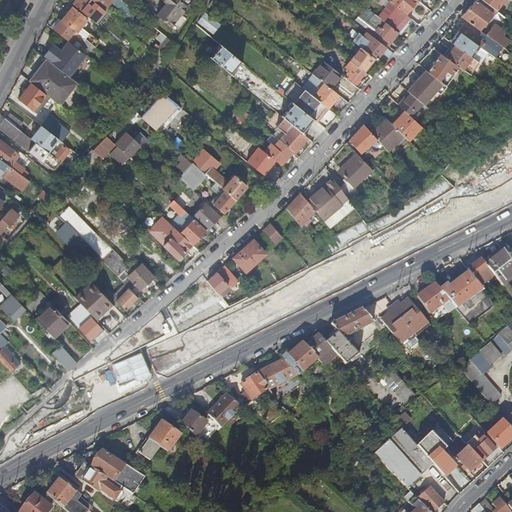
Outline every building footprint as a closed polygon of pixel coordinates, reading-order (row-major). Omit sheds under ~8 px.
[(90,0),(76,0),(73,5),(90,19),(96,12),(98,13),(101,9),(90,0)] [(90,0),(101,9),(106,3),(108,0),(113,0),(115,1),(113,3),(122,11),(127,6),(119,0),(90,0)] [(171,28),(188,7),(185,5),(179,0),(164,0),(163,2),(165,4),(156,16),(171,28)] [(386,0),(395,7),(404,15),(416,1),(415,0),(386,0)] [(480,0),(476,0),(460,18),(478,31),(495,11),(480,0)] [(480,0),(495,11),(504,0),(480,0)] [(72,7),(61,21),(74,31),(76,33),(82,26),(84,28),(85,26),(83,24),(87,19),(72,7)] [(364,7),(354,20),(371,34),(377,28),(368,21),(374,15),(364,7)] [(404,15),(395,7),(391,11),(407,24),(410,20),(404,15)] [(407,24),(391,11),(382,22),(397,33),(399,35),(408,25),(407,24)] [(96,12),(90,19),(92,21),(98,13),(96,12)] [(397,33),(382,22),(374,15),(368,21),(377,28),(371,34),(387,46),(397,33)] [(58,19),(51,28),(54,31),(55,29),(61,21),(58,19)] [(54,31),(68,42),(71,45),(76,40),(91,52),(94,48),(89,43),(82,38),(76,33),(74,31),(61,21),(55,29),(54,31)] [(462,24),(457,32),(487,53),(495,59),(503,49),(485,36),(481,33),(479,36),(462,24)] [(491,28),(485,36),(503,49),(508,42),(501,37),(505,33),(496,26),(493,30),(491,28)] [(457,32),(449,42),(454,46),(470,58),(479,64),(487,53),(457,32)] [(381,54),(388,59),(393,54),(365,33),(361,37),(367,42),(364,46),(355,38),(352,42),(360,48),(374,59),(376,61),(381,54)] [(84,36),(82,38),(89,43),(93,38),(89,34),(86,38),(84,36)] [(98,42),(93,38),(89,43),(94,48),(98,42)] [(166,57),(175,46),(166,38),(157,49),(166,57)] [(52,63),(51,64),(69,78),(86,57),(71,45),(68,42),(60,52),(56,57),(47,49),(42,55),(52,63)] [(60,52),(51,44),(47,49),(56,57),(60,52)] [(241,61),(222,46),(211,59),(230,75),(241,61)] [(454,46),(445,59),(456,66),(461,70),(470,58),(454,46)] [(348,61),(363,72),(374,59),(360,48),(348,61)] [(503,49),(495,59),(499,62),(507,51),(503,49)] [(495,59),(487,53),(479,64),(487,69),(495,59)] [(427,73),(440,83),(442,85),(456,66),(445,59),(440,55),(427,73)] [(153,66),(149,70),(156,75),(158,77),(165,64),(157,56),(150,64),(153,66)] [(51,64),(45,60),(34,75),(36,77),(31,83),(46,95),(57,103),(74,82),(69,78),(51,64)] [(340,75),(323,61),(312,75),(324,84),(330,88),(340,75)] [(345,73),(342,77),(342,78),(355,88),(366,75),(363,72),(348,61),(343,68),(345,70),(343,72),(345,73)] [(423,70),(416,79),(433,91),(440,83),(427,73),(423,70)] [(330,88),(332,90),(342,78),(342,77),(340,75),(330,88)] [(406,92),(408,94),(420,104),(421,105),(433,91),(416,79),(404,91),(406,92)] [(33,111),(46,95),(31,83),(18,99),(33,111)] [(330,88),(324,84),(313,97),(327,109),(338,95),(332,90),(330,88)] [(139,91),(135,96),(140,100),(145,96),(148,91),(144,88),(140,92),(139,91)] [(313,97),(307,92),(296,106),(312,119),(316,123),(319,120),(327,109),(313,97)] [(396,104),(397,106),(408,94),(406,92),(396,104)] [(152,93),(136,107),(144,115),(159,99),(152,93)] [(397,106),(403,111),(409,116),(420,104),(408,94),(397,106)] [(144,115),(141,119),(153,129),(174,106),(161,96),(159,99),(144,115)] [(246,104),(242,109),(243,110),(249,115),(250,116),(254,111),(246,104)] [(312,119),(296,106),(293,104),(282,117),(301,133),(312,119)] [(224,106),(218,113),(224,119),(230,124),(240,114),(233,108),(231,111),(224,106)] [(327,109),(319,120),(327,127),(337,116),(327,109)] [(240,114),(230,124),(236,129),(249,115),(243,110),(240,114)] [(391,124),(401,136),(407,141),(420,127),(409,116),(403,111),(391,124)] [(218,113),(213,118),(219,124),(224,119),(218,113)] [(10,114),(5,120),(19,130),(23,124),(10,114)] [(284,135),(279,140),(292,152),(294,153),(298,149),(301,151),(302,150),(301,148),(304,145),(302,143),(307,138),(301,133),(282,117),(278,114),(270,123),(284,135)] [(55,167),(60,162),(48,152),(35,142),(30,139),(20,131),(19,130),(5,120),(0,115),(0,129),(26,150),(25,152),(27,153),(28,151),(41,161),(43,158),(55,167)] [(48,116),(40,126),(58,140),(61,142),(69,132),(48,116)] [(376,140),(385,151),(401,136),(391,124),(385,119),(370,133),(376,140)] [(370,133),(363,125),(348,141),(360,154),(376,140),(370,133)] [(48,152),(58,140),(40,126),(30,139),(35,142),(48,152)] [(139,145),(126,132),(122,137),(119,140),(115,144),(128,157),(139,145)] [(0,159),(10,167),(24,177),(26,173),(23,171),(24,169),(8,157),(13,151),(8,147),(10,144),(3,139),(1,142),(0,140),(0,159)] [(267,155),(272,159),(274,161),(280,166),(292,152),(279,140),(267,155)] [(62,162),(70,151),(63,146),(55,157),(62,162)] [(193,163),(194,164),(205,175),(215,183),(225,192),(234,200),(246,186),(234,177),(227,185),(210,170),(220,158),(208,147),(198,159),(197,158),(193,163)] [(246,162),(262,175),(274,161),(272,159),(267,155),(257,147),(246,162)] [(84,156),(91,162),(97,155),(91,149),(84,156)] [(294,153),(292,152),(280,166),(282,168),(294,153)] [(373,171),(356,154),(339,171),(347,179),(339,187),(351,203),(361,193),(356,188),(373,171)] [(180,166),(185,171),(192,163),(191,162),(186,158),(180,166)] [(10,167),(0,159),(0,178),(1,179),(10,167)] [(194,164),(180,179),(190,188),(192,189),(205,175),(194,164)] [(346,199),(331,179),(315,192),(316,194),(307,202),(314,210),(323,220),(346,199)] [(223,212),(234,200),(225,192),(215,183),(210,188),(220,196),(214,204),(223,212)] [(192,189),(190,188),(187,191),(193,196),(196,193),(192,189)] [(42,202),(48,195),(43,191),(37,198),(42,202)] [(307,202),(300,193),(285,209),(307,235),(313,229),(306,223),(313,216),(310,213),(314,210),(307,202)] [(186,211),(177,203),(172,208),(181,216),(186,211)] [(202,207),(193,217),(194,219),(206,230),(207,231),(220,216),(206,203),(202,207)] [(0,221),(0,232),(7,224),(12,228),(17,222),(15,221),(19,216),(11,209),(0,221)] [(75,215),(66,225),(78,237),(88,227),(75,215)] [(155,223),(185,251),(190,255),(192,253),(187,249),(192,245),(173,226),(162,216),(155,223)] [(131,218),(117,232),(122,237),(123,237),(136,223),(131,218)] [(175,224),(173,226),(192,245),(206,230),(194,219),(186,227),(181,222),(177,226),(175,224)] [(136,223),(123,237),(127,240),(140,227),(136,223)] [(155,223),(147,231),(177,260),(185,251),(155,223)] [(282,237),(270,223),(262,230),(274,244),(282,237)] [(94,233),(84,243),(116,276),(123,270),(126,266),(94,233)] [(265,253),(253,239),(233,257),(245,271),(265,253)] [(494,275),(500,284),(511,275),(511,252),(509,249),(507,246),(484,263),(494,275)] [(484,263),(482,259),(467,269),(468,271),(480,286),(494,275),(484,263)] [(128,288),(132,292),(136,287),(140,291),(154,277),(142,264),(128,276),(122,282),(128,288)] [(238,281),(225,265),(217,272),(230,288),(238,281)] [(446,284),(447,286),(453,281),(468,271),(467,269),(446,284)] [(123,270),(116,276),(118,278),(120,280),(122,282),(128,276),(123,270)] [(468,271),(453,281),(474,306),(487,296),(480,286),(468,271)] [(230,288),(217,272),(207,280),(220,296),(230,288)] [(128,289),(128,288),(122,282),(120,280),(109,291),(117,299),(128,289)] [(474,306),(453,281),(447,286),(446,284),(445,283),(439,288),(447,299),(462,315),(474,306)] [(447,299),(439,288),(434,283),(416,296),(428,313),(447,299)] [(93,285),(77,300),(97,322),(114,306),(93,285)] [(137,298),(128,289),(117,299),(115,301),(125,310),(137,298)] [(11,296),(0,306),(0,307),(13,321),(25,310),(11,296)] [(480,315),(493,305),(487,296),(474,306),(480,315)] [(398,301),(391,306),(408,328),(412,334),(420,327),(422,330),(429,324),(409,298),(400,305),(398,301)] [(69,323),(51,304),(35,319),(53,338),(69,323)] [(114,306),(97,322),(98,324),(116,308),(114,306)] [(408,328),(391,306),(387,310),(389,313),(381,320),(402,346),(408,341),(406,339),(412,334),(408,328)] [(469,324),(480,315),(474,306),(462,315),(469,324)] [(361,309),(331,324),(337,331),(343,338),(356,331),(373,322),(361,309)] [(95,345),(96,346),(109,335),(103,328),(102,329),(90,317),(79,328),(90,340),(91,340),(96,345),(95,345)] [(484,375),(511,351),(511,324),(484,348),(459,367),(492,405),(502,396),(484,375)] [(337,331),(325,342),(330,348),(339,358),(344,364),(357,354),(343,338),(337,331)] [(318,335),(305,346),(317,359),(330,348),(325,342),(318,335)] [(302,342),(288,354),(287,355),(289,357),(302,372),(315,361),(317,364),(319,362),(317,359),(305,346),(302,342)] [(74,360),(59,345),(51,353),(67,369),(76,361),(74,360)] [(283,348),(276,352),(283,359),(284,361),(289,357),(287,355),(288,354),(283,348)] [(317,359),(319,362),(327,370),(339,358),(330,348),(317,359)] [(0,351),(0,359),(11,372),(21,364),(14,356),(10,360),(2,350),(0,351)] [(283,359),(257,373),(268,390),(284,382),(296,375),(284,361),(283,359)] [(77,362),(76,361),(67,369),(68,371),(77,362)] [(40,371),(51,383),(58,377),(47,365),(40,371)] [(392,370),(382,379),(404,404),(416,396),(392,370)] [(268,390),(257,373),(240,384),(251,400),(259,395),(264,402),(273,396),(268,390)] [(226,393),(207,413),(221,427),(228,421),(241,407),(234,401),(226,393)] [(207,422),(191,411),(181,425),(197,436),(207,422)] [(489,422),(480,413),(474,418),(483,427),(489,422)] [(503,447),(511,438),(511,428),(505,420),(504,419),(487,434),(495,442),(498,445),(499,444),(503,447)] [(162,421),(148,440),(160,447),(162,448),(167,452),(180,434),(162,421)] [(436,427),(417,446),(433,465),(444,476),(454,465),(442,453),(452,443),(436,427)] [(407,488),(433,465),(417,446),(401,429),(374,453),(407,488)] [(495,442),(487,434),(479,441),(481,444),(474,451),(483,461),(496,449),(492,444),(495,442)] [(148,440),(139,453),(149,461),(160,447),(148,440)] [(482,462),(467,446),(455,457),(470,474),(482,462)] [(91,467),(106,477),(113,482),(132,495),(144,477),(102,449),(91,467)] [(84,462),(74,476),(97,492),(99,489),(118,501),(123,493),(104,481),(106,477),(91,467),(84,462)] [(59,477),(46,494),(57,503),(62,507),(67,511),(90,511),(76,500),(71,496),(76,491),(59,477)] [(417,498),(430,511),(433,511),(444,502),(430,487),(417,498)] [(81,495),(76,491),(71,496),(76,500),(81,495)] [(415,508),(412,511),(430,511),(417,498),(411,492),(405,497),(415,508)] [(46,511),(51,507),(34,493),(19,511),(46,511)] [(0,503),(3,506),(7,509),(11,504),(0,494),(0,503)] [(479,504),(485,511),(493,511),(495,511),(485,498),(479,504)] [(495,511),(493,511),(511,511),(500,498),(493,504),(497,509),(495,511)]
